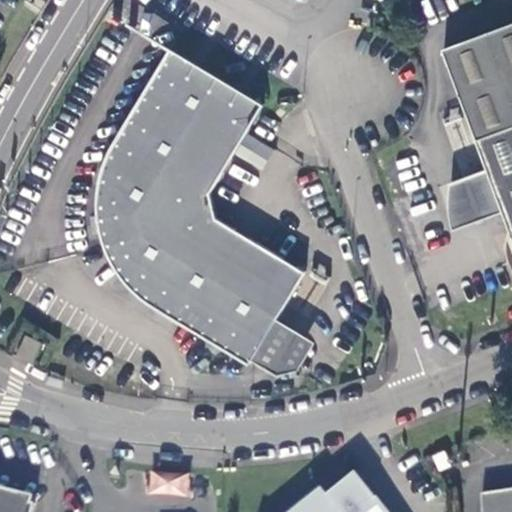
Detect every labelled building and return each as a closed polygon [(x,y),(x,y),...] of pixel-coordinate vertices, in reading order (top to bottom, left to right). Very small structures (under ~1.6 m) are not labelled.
[(504,214),(511,235),(511,263),(511,264),(511,266),(511,25),(442,51),(488,172),(504,214)] [(276,320),(305,272),(217,217),(211,197),(249,131),(264,106),(171,49),(111,150),(102,175),(97,200),(98,223),(101,239),(111,261),(124,283),(141,299),(164,313),(249,366),(251,361),(276,320)] [(488,172),(451,186),(450,204),(451,217),(454,234),(504,214),(488,172)] [(276,320),(251,361),(277,377),(297,371),(314,343),(276,320)] [(27,339),(17,359),(35,368),(44,346),(27,339)] [(447,452),(434,458),(441,472),(453,467),(447,452)] [(150,469),(148,494),(189,497),(191,472),(150,469)] [(385,511),(357,476),(328,499),(320,487),(288,511),(385,511)] [(511,511),(511,489),(482,494),(482,511),(511,511)] [(0,511),(31,511),(32,509),(0,499),(0,511)]
